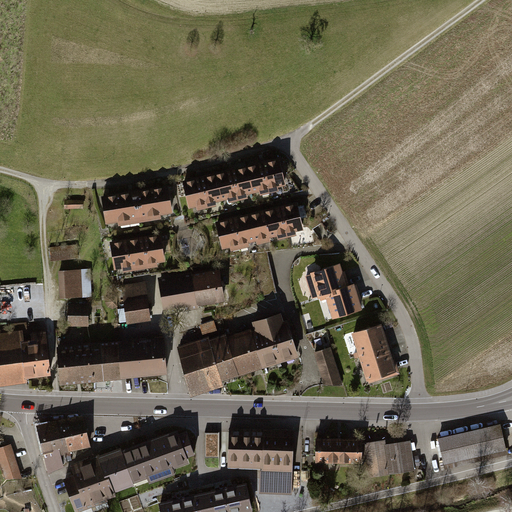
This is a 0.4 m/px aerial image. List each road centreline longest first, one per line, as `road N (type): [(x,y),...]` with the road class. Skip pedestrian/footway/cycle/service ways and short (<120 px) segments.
road 1 (track): [(0,169),(40,183),(87,185),(289,142),(481,0)]
road 2 (secondary): [(0,402),(420,412)]
road 3 (residential): [(420,412),(417,361),(396,302),(289,142)]
road 4 (track): [(308,511),(511,464)]
